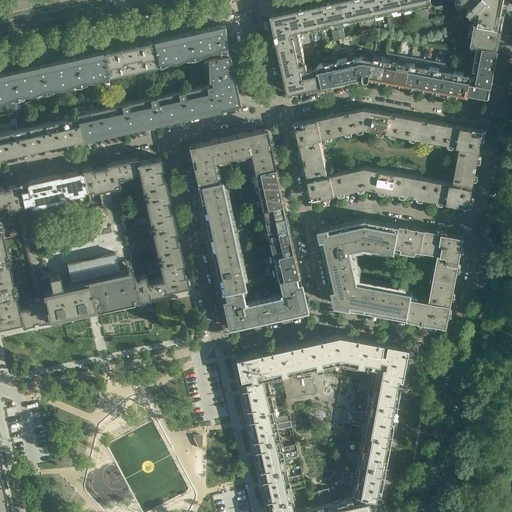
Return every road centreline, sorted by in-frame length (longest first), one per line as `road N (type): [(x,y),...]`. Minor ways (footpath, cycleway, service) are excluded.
road 1 (residential): [(0,57),(252,2)]
road 2 (residential): [(278,112),(372,91),(499,115)]
road 3 (residential): [(217,345),(170,135)]
road 4 (residential): [(303,219),(364,204),(480,224)]
road 5 (residential): [(170,135),(0,173)]
road 6 (residential): [(459,343),(426,511)]
road 7 (secondary): [(0,33),(157,0)]
road 8 (residential): [(459,343),(326,319)]
road 9 (residential): [(480,224),(459,343)]
